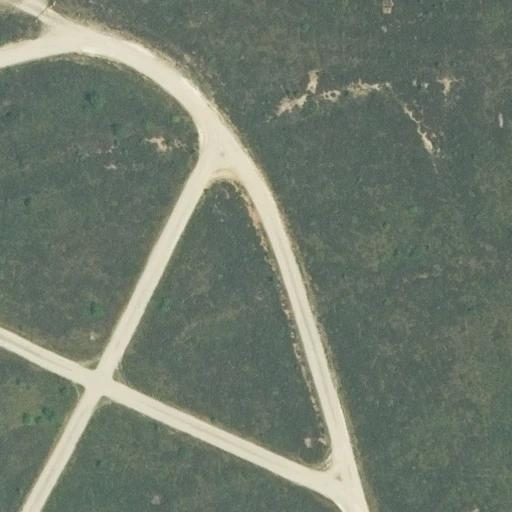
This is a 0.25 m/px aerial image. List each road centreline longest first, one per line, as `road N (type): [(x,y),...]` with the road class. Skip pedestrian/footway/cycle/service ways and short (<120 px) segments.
road 1 (track): [(37,0),(44,14),(143,60),(190,96),(247,176),(303,321),(355,511)]
road 2 (track): [(30,511),(220,133)]
road 3 (track): [(352,497),(0,339)]
